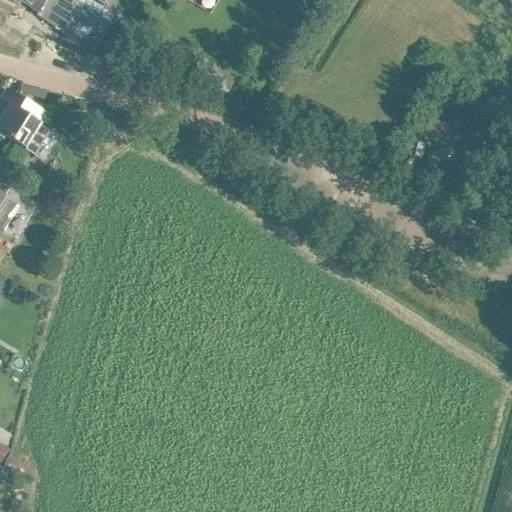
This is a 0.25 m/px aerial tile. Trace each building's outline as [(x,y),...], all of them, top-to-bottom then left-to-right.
[(9,0),(18,5),(19,3),(37,15),(35,17),(62,34),(73,16),(70,14),(77,3),(72,0),(9,0)] [(487,126),(497,110),(464,88),(454,104),(487,126)] [(237,105),(238,104),(243,96),(232,89),(226,98),(237,105)] [(0,135),(34,157),(49,132),(38,125),(43,115),(6,92),(0,101),(0,114),(4,117),(0,124),(0,135)] [(0,230),(4,233),(19,208),(5,200),(11,190),(0,183),(0,230)] [(13,408),(0,413),(0,429),(19,421),(13,408)] [(0,444),(0,464),(9,450),(0,444)]
